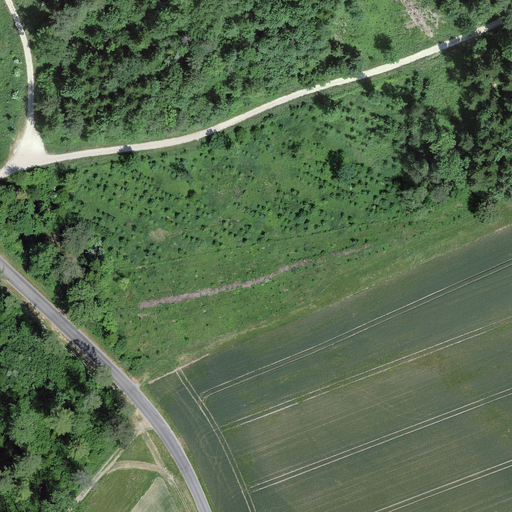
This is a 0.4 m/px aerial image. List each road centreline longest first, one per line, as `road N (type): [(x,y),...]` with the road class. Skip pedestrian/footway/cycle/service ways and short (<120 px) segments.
road 1 (track): [(511,19),(203,135),(0,176)]
road 2 (unclassified): [(205,511),(147,408),(0,266)]
road 3 (track): [(7,0),(31,76),(25,166)]
